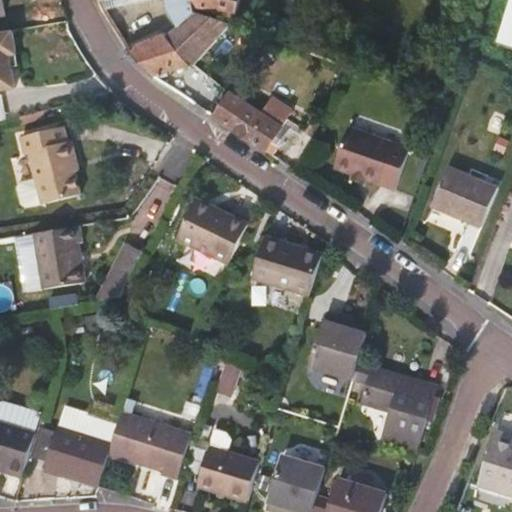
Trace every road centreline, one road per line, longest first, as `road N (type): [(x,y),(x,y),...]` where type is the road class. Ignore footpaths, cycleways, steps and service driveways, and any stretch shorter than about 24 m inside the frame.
road 1 (residential): [(79,0),(119,67),(191,134),(497,343)]
road 2 (residential): [(421,511),(497,343)]
